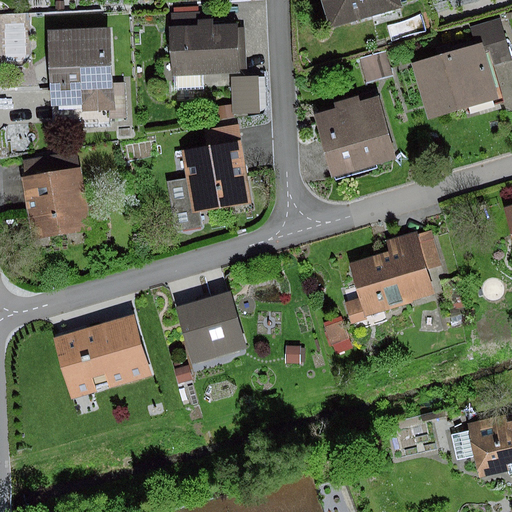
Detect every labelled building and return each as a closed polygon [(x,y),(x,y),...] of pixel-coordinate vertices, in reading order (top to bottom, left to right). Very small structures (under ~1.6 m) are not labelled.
[(397,0),(322,0),(331,33),(401,13),(397,0)] [(173,27),(168,27),(170,77),(238,75),(238,70),(246,70),(244,29),(235,29),(235,26),(197,27),(197,7),(173,8),(173,27)] [(474,26),(479,44),(486,68),(510,61),(498,19),(474,26)] [(107,29),(47,32),(52,125),(128,122),(127,82),(110,83),(107,29)] [(479,44),(410,64),(426,121),(496,100),(486,68),(479,44)] [(385,52),(359,60),(365,83),(391,75),(385,52)] [(258,77),(231,77),(232,114),(259,114),(258,77)] [(334,109),(312,115),(329,177),(394,160),(377,97),(358,102),(357,96),(332,103),(334,109)] [(215,129),(218,145),(239,141),(237,125),(215,129)] [(218,145),(181,151),(186,179),(166,183),(174,232),(202,228),(199,211),(249,203),(239,141),(218,145)] [(22,160),(25,177),(80,167),(77,151),(22,160)] [(25,177),(20,177),(30,239),(91,229),(90,223),(107,220),(104,201),(86,203),(80,167),(25,177)] [(511,206),(502,209),(511,245),(511,206)] [(430,229),(414,234),(425,270),(441,266),(430,229)] [(389,253),(348,265),(363,318),(433,298),(425,270),(414,234),(386,242),(389,253)] [(200,301),(173,309),(190,366),(244,350),(227,293),(200,301)] [(340,315),(321,321),(329,345),(348,339),(340,315)] [(131,316),(52,339),(70,401),(149,378),(131,316)] [(284,346),(284,364),(299,365),(299,347),(284,346)] [(188,366),(174,370),(178,384),(192,380),(188,366)] [(511,413),(467,424),(479,482),(511,475),(511,413)]
